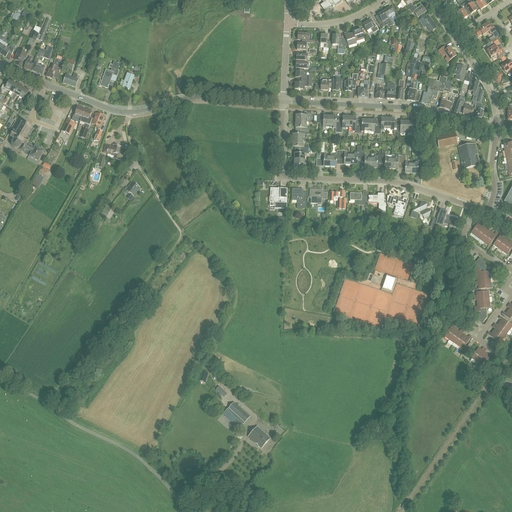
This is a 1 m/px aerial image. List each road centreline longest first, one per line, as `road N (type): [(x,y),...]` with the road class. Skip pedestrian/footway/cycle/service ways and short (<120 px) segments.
road 1 (track): [(188,502),(237,452),(254,416),(211,362),(235,290),(207,249),(182,234)]
road 2 (residential): [(473,207),(388,181),(284,176),(283,101)]
road 3 (unclassified): [(183,511),(138,458),(0,377)]
road 4 (tertiary): [(496,128),(412,108),(283,101)]
road 5 (tertiary): [(127,112),(210,95),(283,101)]
road 6 (track): [(52,407),(139,289)]
road 7 (track): [(182,234),(138,165),(127,112)]
road 8 (tertiary): [(127,112),(2,65)]
